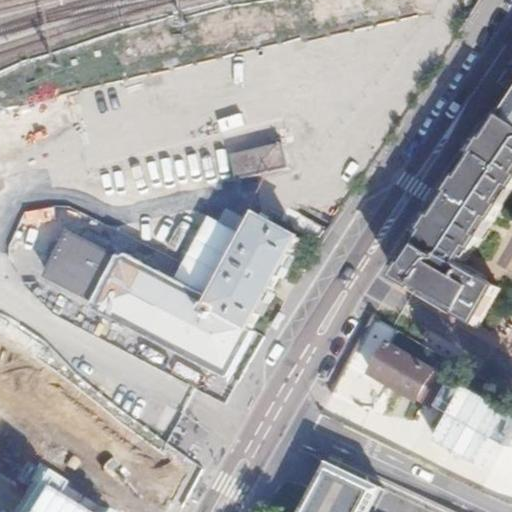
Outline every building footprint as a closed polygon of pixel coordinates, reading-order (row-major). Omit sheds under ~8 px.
[(304,0),(277,5),(283,36),(310,31),(304,0)] [(379,20),(377,3),(363,4),(362,0),(313,0),(315,25),(379,20)] [(270,8),(198,21),(203,51),(275,39),(270,8)] [(114,44),(120,67),(177,53),(172,30),(114,44)] [(511,104),(508,110),(503,118),(511,123),(511,104)] [(511,123),(503,118),(395,279),(476,325),(477,326),(501,289),(464,263),(511,190),(511,123)] [(219,200),(215,184),(290,167),(285,145),(189,167),(198,205),(219,200)] [(35,194),(0,199),(0,227),(39,220),(35,194)] [(163,194),(131,195),(132,216),(164,215),(163,194)] [(259,225),(214,308),(252,329),(275,288),(297,246),(269,230),(259,225)] [(252,329),(214,308),(74,234),(51,277),(229,372),(248,337),(252,329)] [(391,346),(375,373),(421,399),(439,372),(391,346)] [(419,439),(413,454),(437,464),(443,449),(419,439)] [(385,492),(331,466),(323,483),(306,511),(374,511),(377,508),(385,492)]
